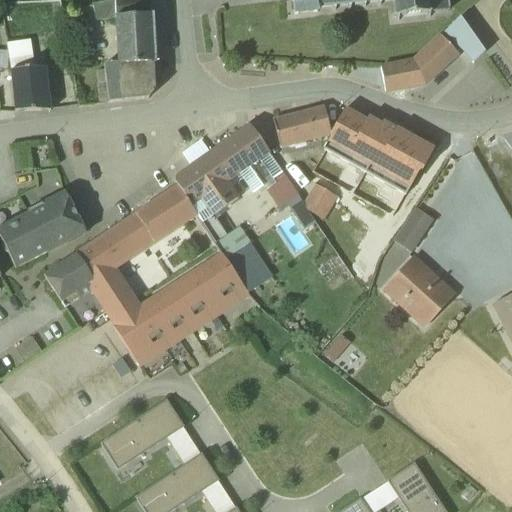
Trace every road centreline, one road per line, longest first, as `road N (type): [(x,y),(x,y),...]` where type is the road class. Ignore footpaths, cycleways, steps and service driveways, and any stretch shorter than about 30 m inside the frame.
road 1 (residential): [(194,109),(342,90),(432,122),(511,114)]
road 2 (residential): [(269,511),(187,395),(159,386),(41,461)]
road 3 (residential): [(0,135),(194,109)]
